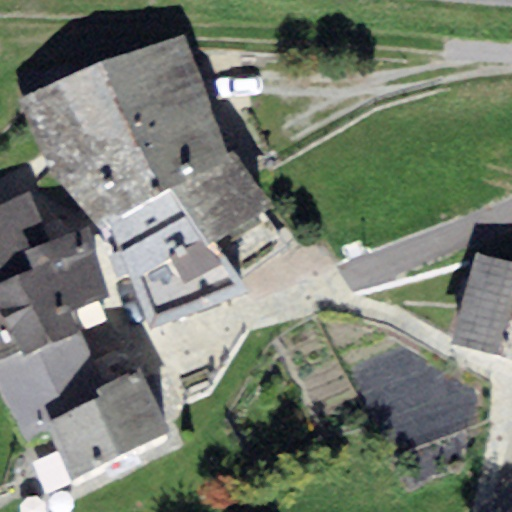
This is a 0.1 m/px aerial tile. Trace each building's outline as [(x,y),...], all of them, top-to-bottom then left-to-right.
[(173,194),(210,250),(216,246),(275,210),(230,156),(184,39),(21,102),(50,174),(104,232),(114,227),(173,194)] [(27,254),(53,243),(30,194),(0,207),(0,285),(34,271),(27,254)] [(114,227),(153,330),(248,296),(216,246),(210,250),(173,194),(114,227)] [(77,313),(114,300),(90,228),(53,243),(27,254),(34,271),(0,285),(0,309),(22,352),(26,358),(83,334),(77,313)] [(511,263),(481,255),(453,346),(511,364),(511,263)] [(0,362),(0,382),(32,445),(54,437),(48,425),(103,400),(98,393),(108,388),(83,334),(26,358),(22,352),(0,362)] [(75,480),(170,437),(141,372),(108,388),(98,393),(103,400),(48,425),(54,437),(75,480)]
